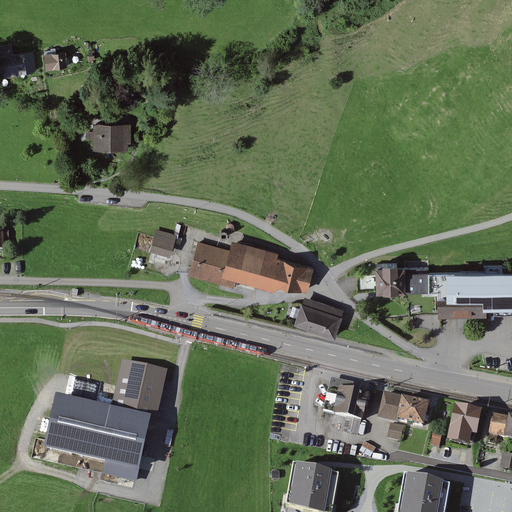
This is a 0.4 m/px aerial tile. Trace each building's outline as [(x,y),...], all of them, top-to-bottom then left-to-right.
[(72,51),(50,53),(52,69),(73,67),(72,51)] [(32,52),(7,56),(11,79),(35,75),(32,52)] [(136,123),(97,124),(97,132),(89,132),(90,140),(98,140),(98,150),(136,149),(136,123)] [(181,237),(160,231),(154,252),(175,258),(181,237)] [(8,232),(0,232),(0,253),(9,253),(8,232)] [(232,251),(199,242),(190,275),(235,288),(238,278),(280,290),(282,284),(311,292),(318,268),(281,257),(283,253),(235,239),(232,251)] [(390,268),(384,268),(385,293),(444,291),(445,317),(495,315),(494,305),(511,304),(511,270),(413,274),(413,267),(408,267),(408,263),(390,264),(390,268)] [(350,311),(309,298),(300,324),(341,337),(350,311)] [(113,413),(54,402),(43,456),(137,474),(148,423),(156,425),(166,372),(123,364),(113,413)] [(337,377),(335,386),(355,391),(357,382),(337,377)] [(332,386),(326,413),(345,417),(341,434),(357,438),(368,394),(353,391),(332,386)] [(433,406),(384,394),(378,420),(399,425),(399,422),(427,428),(433,406)] [(482,415),(454,409),(447,445),(469,449),(471,438),(477,439),(482,415)] [(511,420),(494,417),(490,437),(511,441),(511,417),(511,420)] [(441,440),(444,429),(435,427),(433,438),(441,440)] [(295,454),(294,461),(316,466),(317,459),(295,454)] [(331,511),(339,476),(293,467),(285,509),(301,511),(331,511)]
